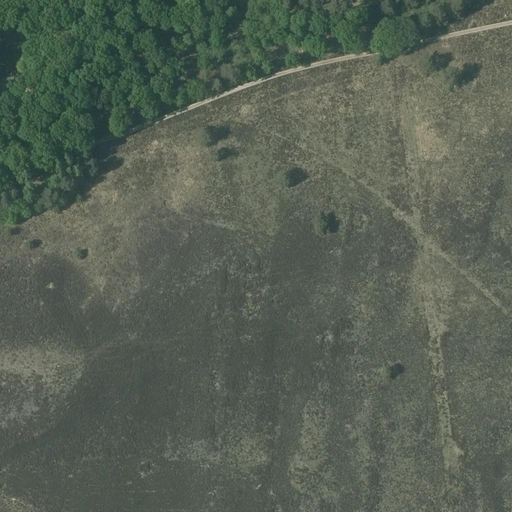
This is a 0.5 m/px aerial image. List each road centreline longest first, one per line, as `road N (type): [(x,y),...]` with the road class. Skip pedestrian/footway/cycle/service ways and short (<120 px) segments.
road 1 (track): [(0,180),(263,80),(390,50)]
road 2 (track): [(390,50),(511,26)]
